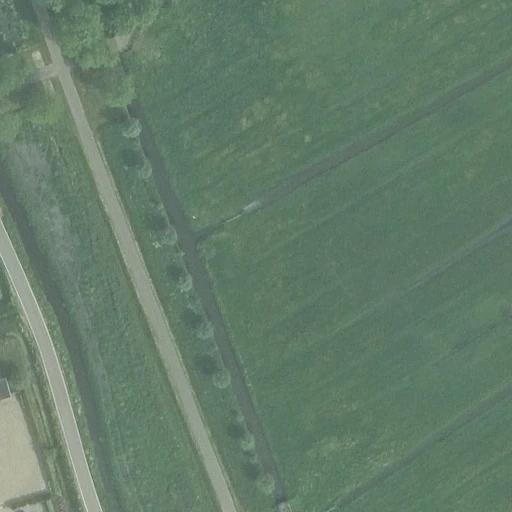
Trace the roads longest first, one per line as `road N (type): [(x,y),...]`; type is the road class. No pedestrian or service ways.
road 1 (unknown): [(18,0),(215,511)]
road 2 (unclassified): [(94,511),(45,346),(0,238)]
